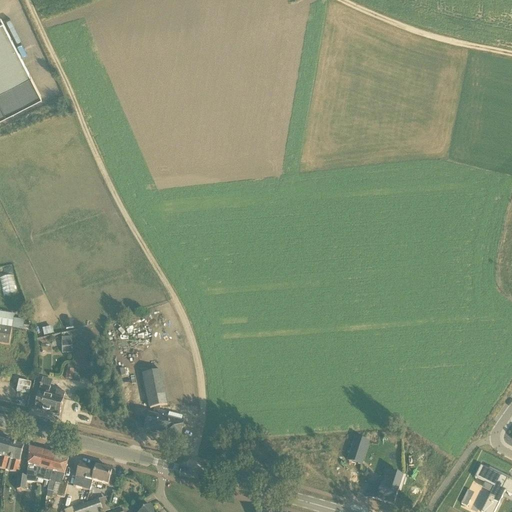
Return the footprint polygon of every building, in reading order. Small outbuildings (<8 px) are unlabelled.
[(0,115),(40,94),(29,73),(0,15),(0,115)] [(15,273),(4,276),(9,293),(20,290),(15,273)] [(0,344),(10,346),(12,330),(14,319),(15,315),(0,312),(0,344)] [(64,339),(64,343),(63,343),(64,354),(73,353),(72,342),(72,338),(64,339)] [(172,407),(192,403),(182,348),(162,351),(172,407)] [(150,410),(168,406),(162,371),(143,375),(150,410)] [(48,414),(51,398),(48,397),(50,388),(41,386),(35,411),(48,414)] [(60,417),(66,393),(56,391),(55,399),(51,398),(48,414),(60,417)] [(168,419),(170,412),(159,410),(157,416),(148,414),(144,430),(180,439),(184,424),(168,419)] [(354,438),(347,462),(362,467),(369,442),(354,438)] [(0,469),(6,471),(9,460),(8,459),(12,444),(0,440),(0,457),(2,458),(0,466),(0,469)] [(17,474),(25,448),(12,444),(8,459),(9,460),(6,471),(17,474)] [(38,479),(38,476),(40,469),(44,453),(30,449),(29,466),(28,478),(20,477),(17,491),(25,492),(27,483),(37,484),(38,479)] [(50,483),(57,457),(44,453),(40,469),(38,476),(38,479),(46,481),(44,488),(48,489),(49,486),(50,483)] [(65,476),(69,460),(57,457),(50,483),(49,486),(55,488),(59,474),(65,476)] [(74,487),(90,492),(91,489),(93,481),(109,485),(112,472),(80,463),(74,487)] [(478,473),(475,478),(495,488),(490,496),(486,505),(482,511),(495,511),(496,511),(506,492),(511,495),(511,481),(501,476),(502,475),(492,469),(491,471),(482,466),(478,473)] [(394,506),(401,485),(390,481),(389,485),(386,485),(385,487),(378,486),(379,483),(375,482),(374,485),(370,498),(378,500),(378,501),(394,506)] [(65,499),(68,485),(61,484),(58,497),(65,499)] [(74,511),(103,511),(100,502),(99,500),(73,509),(74,511)]
